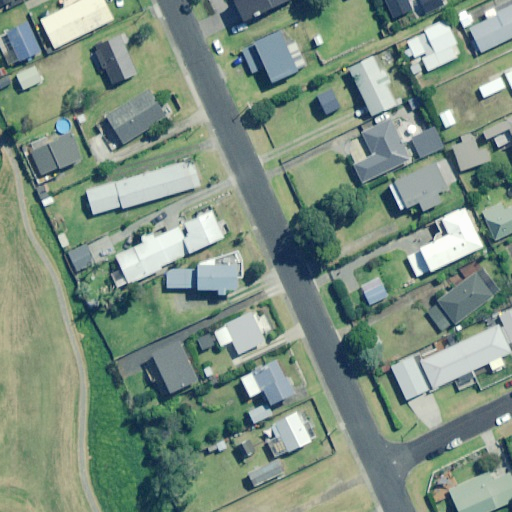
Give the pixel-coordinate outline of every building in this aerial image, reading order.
[(0,0),(0,8),(18,0),(0,0)] [(117,20),(107,0),(85,0),(40,22),(53,50),(117,20)] [(414,11),(409,0),(384,0),(392,20),(414,11)] [(443,6),(439,0),(417,0),(425,15),(443,6)] [(511,38),(511,0),(492,9),(496,18),(469,30),(480,54),(511,38)] [(426,35),(407,43),(410,50),(404,53),(407,59),(413,57),(414,59),(426,54),(432,68),(442,63),(438,54),(457,45),(446,23),(425,33),(426,35)] [(41,53),(28,24),(0,35),(0,47),(8,67),(41,53)] [(286,48),(279,33),(240,51),(251,75),(264,69),(271,84),(307,68),(295,43),(286,48)] [(137,75),(120,37),(94,48),(111,87),(137,75)] [(380,74),(373,59),(348,71),(371,118),(396,105),(387,86),(391,84),(384,72),(380,74)] [(419,63),(408,68),(412,78),(423,73),(419,63)] [(42,83),(35,68),(16,76),(23,91),(42,83)] [(506,90),(501,79),(478,88),(483,99),(506,90)] [(167,119),(150,91),(106,118),(114,131),(104,136),(114,151),(167,119)] [(424,106),(420,97),(402,105),(406,114),(424,106)] [(456,125),(450,111),(439,116),(446,130),(456,125)] [(511,118),(506,121),(482,132),(486,141),(510,130),(511,135),(511,118)] [(410,161),(391,120),(362,134),(373,157),(355,166),(363,184),(410,161)] [(443,149),(436,134),(413,144),(420,160),(443,149)] [(82,160),(72,135),(31,152),(40,177),(82,160)] [(461,173),(490,162),(486,150),(478,152),(472,135),(461,139),(462,144),(452,148),(461,173)] [(200,187),(193,162),(85,193),(92,216),(123,207),(123,210),(200,187)] [(448,189),(436,164),(389,187),(401,212),(419,203),(423,213),(442,204),(437,195),(448,189)] [(511,234),(511,208),(504,212),(500,205),(482,214),(496,242),(511,234)] [(224,239),(211,210),(195,218),(196,221),(154,239),(152,234),(141,240),(143,245),(116,257),(128,285),(162,270),(161,268),(224,239)] [(483,248),(464,210),(439,221),(447,238),(406,257),(417,279),(483,248)] [(64,234),(56,237),(62,250),(70,247),(64,234)] [(94,265),(86,246),(68,254),(76,273),(94,265)] [(237,290),(236,269),(166,271),(167,290),(198,289),(198,291),(237,290)] [(500,292),(481,269),(427,311),(444,333),(459,321),(460,323),(500,292)] [(387,298),(380,282),(362,290),(369,306),(387,298)] [(511,311),(500,317),(511,342),(511,311)] [(265,343),(251,314),(213,332),(221,348),(232,343),(238,356),(265,343)] [(511,354),(498,327),(423,362),(419,355),(391,368),(406,401),(456,379),(462,391),(478,384),(472,372),(511,354)] [(213,347),(208,336),(197,341),(202,352),(213,347)] [(198,382),(179,343),(150,357),(169,395),(198,382)] [(272,416),(268,408),(280,402),(284,408),(297,401),(278,363),(241,381),(250,398),(261,393),(267,404),(248,414),(254,426),(272,416)] [(318,439),(304,411),(275,425),(280,437),(268,443),(275,460),(318,439)] [(251,443),(235,450),(241,461),(256,454),(251,443)] [(284,474),(278,461),(247,476),(253,489),(284,474)] [(492,511),(511,503),(511,479),(510,474),(493,482),(489,474),(448,492),(456,511),(492,511)]
